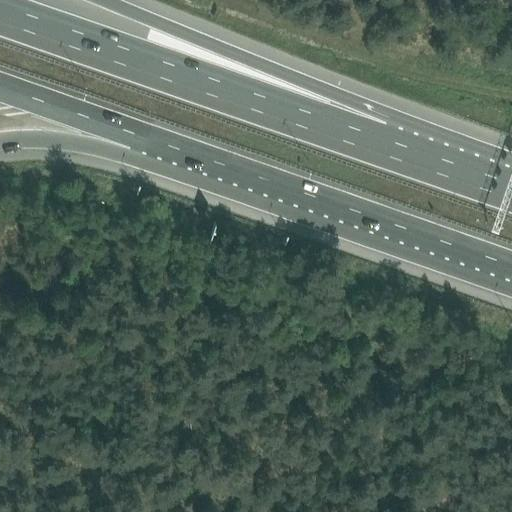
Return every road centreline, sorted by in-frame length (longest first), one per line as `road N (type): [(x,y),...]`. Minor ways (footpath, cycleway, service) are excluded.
road 1 (motorway): [(379,145),(0,13)]
road 2 (motorway): [(136,135),(511,265)]
road 3 (motorway): [(379,145),(100,0)]
road 4 (motorway): [(0,87),(136,135)]
road 5 (motorway): [(511,191),(379,145)]
road 6 (motorway): [(0,141),(136,135)]
